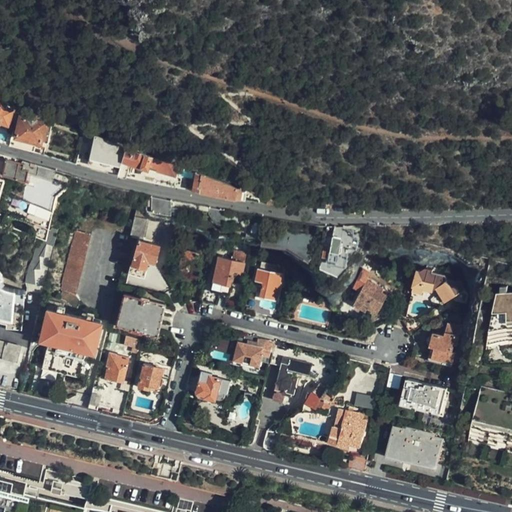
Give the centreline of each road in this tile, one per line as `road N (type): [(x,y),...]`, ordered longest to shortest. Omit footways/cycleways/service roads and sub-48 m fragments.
road 1 (secondary): [(0,398),(487,511)]
road 2 (residential): [(430,214),(303,212),(0,147)]
road 3 (unknown): [(401,358),(375,487)]
